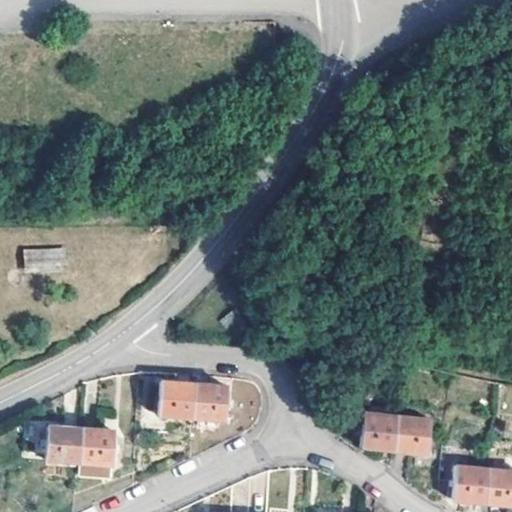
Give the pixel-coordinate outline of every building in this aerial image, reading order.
[(23,248),(23,272),(65,271),(65,247),(23,248)] [(244,316),(236,306),(219,320),(227,330),(244,316)] [(160,414),(193,418),(196,385),(163,382),(160,414)] [(196,385),(193,418),(226,421),(229,388),(196,385)] [(364,436),(362,450),(395,454),(398,420),(366,416),(365,430),(359,429),(358,436),(364,436)] [(398,420),(395,454),(428,458),(432,424),(398,420)] [(42,458),(75,461),(79,428),(46,425),(42,458)] [(111,431),(79,428),(75,461),(77,461),(76,475),(106,477),(111,431)] [(489,506),(492,474),(459,470),(455,502),(489,506)] [(511,476),(492,474),(489,506),(511,508),(511,476)]
